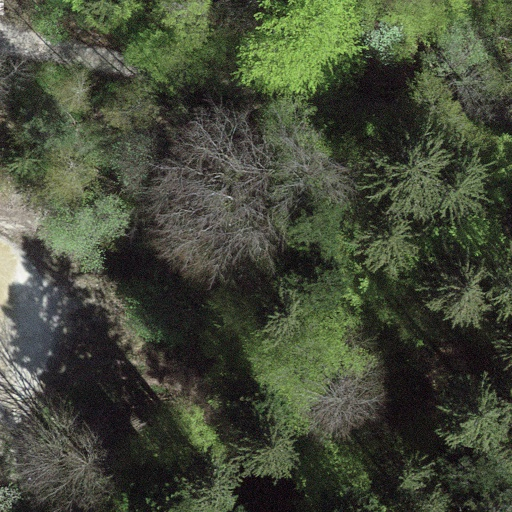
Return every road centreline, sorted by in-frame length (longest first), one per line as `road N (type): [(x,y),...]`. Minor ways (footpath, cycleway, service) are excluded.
road 1 (track): [(308,97),(0,41)]
road 2 (track): [(308,97),(468,111),(511,107)]
road 3 (track): [(0,263),(32,290),(32,327),(16,373),(0,384)]
